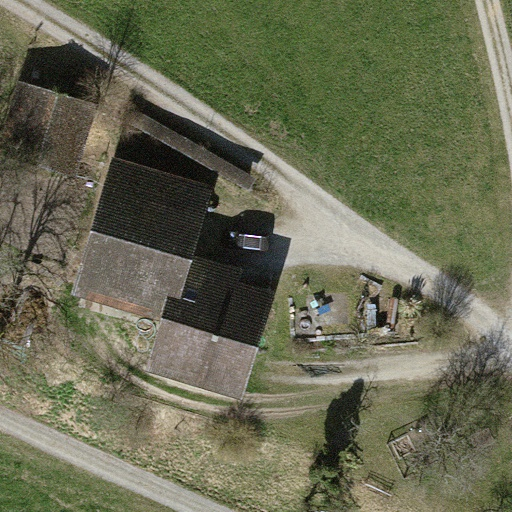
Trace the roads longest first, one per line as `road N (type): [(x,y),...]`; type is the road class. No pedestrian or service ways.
road 1 (track): [(511,336),(4,0)]
road 2 (residential): [(206,511),(0,417)]
